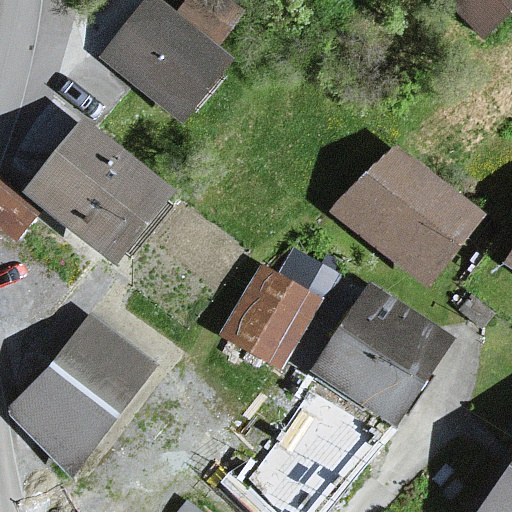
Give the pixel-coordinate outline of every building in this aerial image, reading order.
[(147,0),(126,0),(81,51),(160,122),(215,61),(147,0)] [(428,0),(463,39),(508,0),(428,0)] [(63,116),(0,188),(0,191),(24,212),(90,268),(154,193),(63,116)] [(374,140),(314,214),(412,292),(472,217),(374,140)] [(0,237),(24,212),(0,191),(0,237)] [(511,224),(486,260),(511,279),(511,224)] [(203,330),(265,369),(310,300),(249,260),(203,330)] [(365,281),(290,369),(365,433),(418,371),(412,365),(434,340),(365,281)] [(73,304),(0,390),(0,413),(58,462),(143,363),(73,304)] [(222,473),(265,511),(293,511),(365,433),(290,369),(224,447),(236,458),(222,473)] [(511,511),(511,428),(450,511),(511,511)] [(156,511),(200,511),(173,491),(156,511)]
